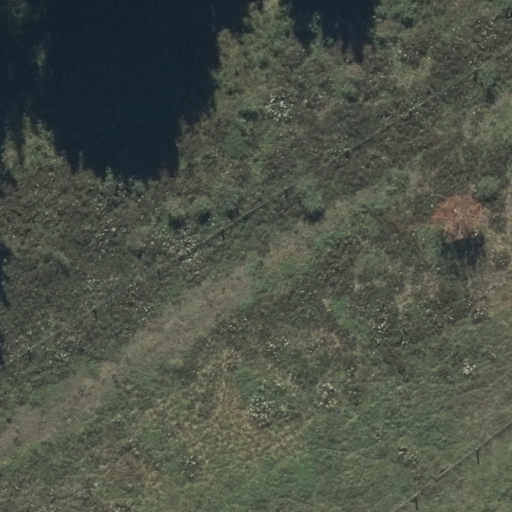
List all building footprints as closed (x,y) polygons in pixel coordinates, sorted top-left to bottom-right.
[(511,162),(498,172),(511,192),(511,162)] [(433,220),(405,240),(457,307),(485,285),(433,220)] [(343,285),(315,306),(365,373),(393,353),(343,285)] [(256,357),(226,377),(274,445),(303,423),(256,357)] [(157,420),(129,440),(179,511),(182,511),(208,494),(157,420)] [(77,511),(56,483),(27,504),(32,511),(77,511)]
